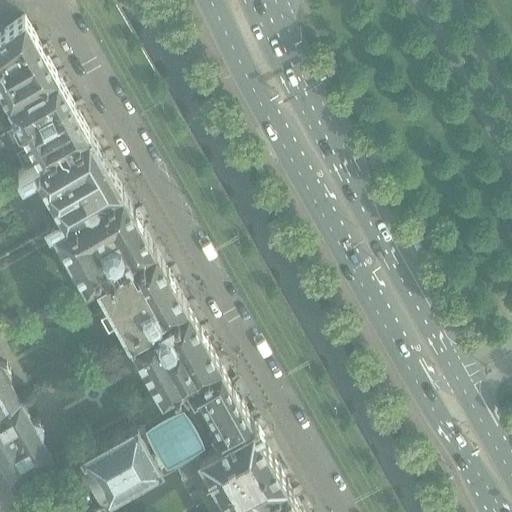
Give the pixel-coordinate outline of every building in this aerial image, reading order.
[(0,56),(37,36),(31,26),(24,14),(0,31),(0,56)] [(58,73),(37,36),(0,56),(0,84),(8,99),(58,73)] [(19,121),(69,94),(58,73),(8,99),(7,100),(19,121)] [(69,94),(19,121),(0,131),(0,138),(0,139),(0,138),(0,151),(9,168),(14,165),(17,171),(40,158),(90,130),(89,130),(69,94)] [(90,130),(40,158),(17,171),(16,171),(22,181),(34,175),(36,171),(60,213),(55,212),(43,219),(48,229),(53,227),(121,186),(122,186),(107,160),(90,130)] [(155,246),(142,222),(142,221),(136,209),(135,209),(121,186),(53,227),(86,285),(95,279),(155,246)] [(188,303),(174,279),(175,279),(168,268),(155,246),(95,279),(107,300),(94,307),(97,312),(90,316),(93,321),(100,316),(102,321),(115,314),(128,337),(188,303)] [(220,362),(207,337),(204,332),(201,326),(188,303),(128,337),(140,358),(134,361),(137,365),(131,369),(135,376),(141,372),(144,377),(149,374),(161,396),(186,382),(220,362)] [(11,370),(7,363),(0,360),(0,389),(6,401),(19,394),(10,378),(11,370)] [(237,391),(220,362),(186,382),(193,396),(199,392),(216,422),(210,425),(218,439),(254,421),(237,391)] [(54,457),(42,436),(44,428),(39,421),(32,418),(19,394),(6,401),(0,404),(0,460),(11,479),(11,480),(11,481),(54,457)] [(163,457),(164,455),(164,452),(165,455),(174,451),(182,448),(189,443),(196,439),(203,433),(200,424),(196,417),(192,410),(187,403),(182,396),(173,399),(166,402),(159,406),(152,411),(144,417),(145,420),(142,419),(140,419),(137,416),(79,449),(82,455),(83,455),(84,457),(83,458),(100,488),(101,488),(102,490),(105,496),(163,463),(161,458),(163,457)] [(117,511),(118,511),(119,511),(133,511),(143,505),(140,496),(141,495),(142,496),(151,492),(153,494),(152,494),(153,495),(161,488),(162,487),(168,495),(187,481),(183,472),(184,471),(185,472),(186,471),(196,489),(189,493),(196,506),(203,502),(208,511),(225,511),(287,480),(264,438),(259,430),(259,429),(254,421),(218,439),(198,450),(101,505),(93,509),(88,511),(117,511)] [(305,511),(297,498),(297,497),(293,489),(292,489),(287,480),(225,511),(305,511)]
